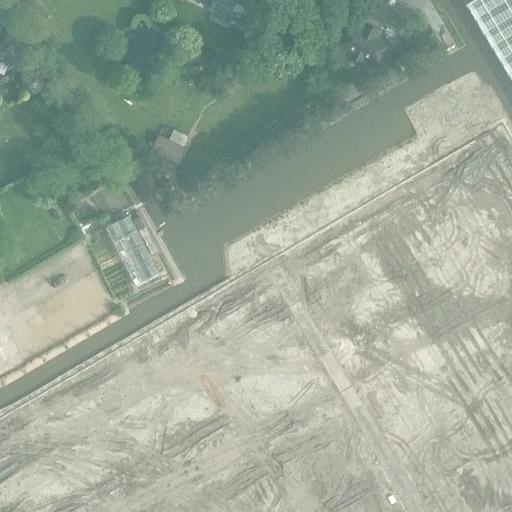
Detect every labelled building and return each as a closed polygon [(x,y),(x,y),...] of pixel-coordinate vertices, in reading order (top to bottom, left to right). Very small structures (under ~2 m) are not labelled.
[(209,0),(206,7),(218,13),(217,15),(228,20),(229,18),(238,23),(249,0),(209,0)] [(511,0),(473,0),(469,3),(511,75),(511,0)] [(316,3),(309,7),(316,18),(323,14),(319,8),(319,7),(316,3)] [(378,35),(362,27),(361,29),(345,21),(333,46),(379,69),(392,44),(376,37),(378,35)] [(22,41),(5,49),(16,70),(33,62),(22,41)] [(16,407),(0,416),(0,511),(511,511),(511,139),(502,123),(228,283),(197,302),(16,407)] [(150,150),(178,164),(186,148),(182,145),(186,137),(172,129),(168,138),(158,134),(150,150)] [(127,216),(104,228),(134,286),(157,274),(127,216)] [(139,216),(132,220),(138,231),(144,227),(139,216)]
